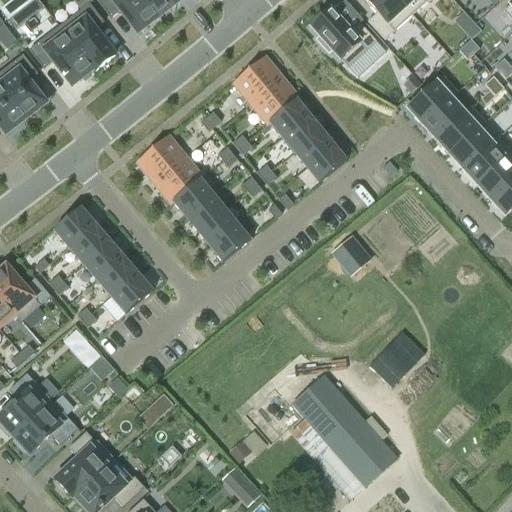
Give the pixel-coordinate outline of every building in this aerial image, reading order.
[(137,36),(157,21),(141,0),(97,0),(96,2),(111,20),(120,13),(137,36)] [(141,0),(157,21),(177,5),(172,0),(141,0)] [(362,0),(377,16),(367,24),(384,43),(412,18),(395,0),(362,0)] [(395,0),(412,18),(431,0),(395,0)] [(511,4),(503,14),(511,23),(511,4)] [(89,6),(59,29),(92,72),(94,72),(95,73),(115,58),(94,32),(104,25),(89,6)] [(330,12),(311,29),(320,39),(316,43),(328,57),(332,53),(348,70),(376,44),(359,26),(350,34),(330,12)] [(29,52),(44,71),(53,64),(72,88),(92,72),(59,29),(29,52)] [(471,43),(465,48),(473,57),(479,52),(471,43)] [(465,48),(459,54),(467,63),(473,57),(465,48)] [(23,57),(0,74),(0,88),(26,121),(45,106),(28,84),(37,76),(23,57)] [(250,109),(283,81),(265,60),(232,87),(250,109)] [(503,62),(494,70),(500,76),(509,68),(503,62)] [(511,71),(509,68),(500,76),(505,82),(511,75),(511,71)] [(413,79),(403,87),(411,96),(421,88),(413,79)] [(443,80),(408,112),(422,127),(450,102),(451,102),(458,96),(443,80)] [(493,80),(484,88),(489,94),(498,85),(493,80)] [(269,127),(297,104),(298,104),(300,102),(283,81),(250,109),(267,129),(270,127),(269,127)] [(498,85),(489,94),(495,100),(504,91),(498,85)] [(0,129),(6,137),(26,121),(0,88),(0,129)] [(450,102),(422,127),(435,142),(464,117),(463,116),(451,102),(450,102)] [(281,141),(309,118),(298,104),(297,104),(269,127),(270,127),(281,141)] [(464,117),(435,142),(449,158),(478,132),(485,126),(470,109),(463,116),(464,117)] [(213,115),(207,120),(211,125),(214,130),(221,124),(213,115)] [(293,156),(321,133),(309,118),(281,141),(293,156)] [(214,130),(211,125),(207,120),(201,125),(208,135),(214,130)] [(478,132),(449,158),(463,173),(491,147),(491,146),(478,132)] [(306,171),(334,148),(321,133),(293,156),(306,171)] [(238,152),(247,145),(242,138),(232,146),(238,152)] [(154,188),(187,161),(169,139),(136,166),(154,188)] [(491,147),(463,173),(477,188),(511,155),(498,140),(491,146),(491,147)] [(252,151),(247,145),(238,152),(243,158),(252,151)] [(346,164),(334,148),(306,171),(318,187),(346,164)] [(223,164),(232,157),(227,151),(218,158),(223,164)] [(511,155),(477,188),(490,203),(511,183),(511,155)] [(228,171),(237,163),(232,157),(223,164),(228,171)] [(173,206),(201,183),(204,181),(187,161),(154,188),(171,209),(173,206)] [(389,165),(382,170),(390,179),(397,174),(389,165)] [(262,182),(271,174),(266,168),(257,176),(262,182)] [(276,181),(271,174),(262,182),(267,188),(276,181)] [(247,194),(256,187),(251,180),(242,188),(247,194)] [(185,220),(213,198),(201,183),(173,206),(185,220)] [(511,183),(490,203),(505,219),(511,211),(511,183)] [(252,200),(261,193),(256,187),(247,194),(252,200)] [(197,235),(225,212),(213,198),(185,220),(197,235)] [(286,198),(279,203),(287,212),(293,207),(286,198)] [(268,213),(275,222),(281,217),(274,208),(268,213)] [(68,251),(95,228),(81,211),(53,234),(68,251)] [(209,250),(237,227),(225,212),(197,235),(209,250)] [(222,266),(250,243),(237,227),(209,250),(222,266)] [(82,268),(110,244),(95,228),(68,251),(82,268)] [(351,238),(330,256),(350,280),(371,263),(351,238)] [(96,284),(124,261),(110,244),(82,268),(96,284)] [(111,300),(138,277),(124,261),(96,284),(111,300)] [(34,270),(40,276),(49,268),(44,262),(34,270)] [(5,269),(0,273),(0,297),(16,316),(15,317),(21,324),(22,324),(51,299),(35,281),(24,290),(5,269)] [(153,294),(138,277),(111,300),(125,318),(153,294)] [(54,292),(63,284),(58,278),(49,286),(54,292)] [(68,290),(63,284),(54,292),(59,298),(68,290)] [(16,316),(0,297),(0,330),(15,317),(16,316)] [(82,325),(91,317),(86,311),(77,319),(82,325)] [(96,323),(91,317),(82,325),(87,331),(96,323)] [(65,343),(74,354),(85,343),(75,333),(65,343)] [(402,334),(368,367),(391,390),(424,357),(402,334)] [(100,359),(85,343),(74,354),(89,369),(100,359)] [(34,354),(29,348),(20,356),(25,362),(34,354)] [(16,370),(25,362),(20,356),(11,364),(16,370)] [(13,440),(52,404),(27,376),(9,393),(18,403),(0,419),(0,425),(0,426),(0,430),(9,440),(11,437),(13,440)] [(305,422),(291,435),(350,503),(365,490),(376,480),(386,472),(397,462),(380,443),(387,437),(371,418),(364,425),(324,379),(292,407),(305,422)] [(118,380),(108,389),(116,398),(127,389),(118,380)] [(149,430),(175,406),(165,395),(139,418),(149,430)] [(60,448),(77,432),(52,404),(13,440),(16,442),(13,445),(24,456),(27,454),(29,457),(50,438),(60,448)] [(254,434),(242,444),(249,452),(254,459),(266,449),(254,434)] [(75,500),(115,463),(97,443),(95,445),(86,435),(68,451),(78,461),(55,482),(72,500),(74,499),(75,500)] [(242,444),(230,454),(236,462),(249,452),(242,444)] [(123,510),(144,490),(134,480),(132,481),(115,463),(75,500),(85,511),(99,511),(113,500),(123,510)] [(251,490),(239,501),(247,510),(259,499),(251,490)] [(152,511),(143,502),(132,511),(152,511)]
